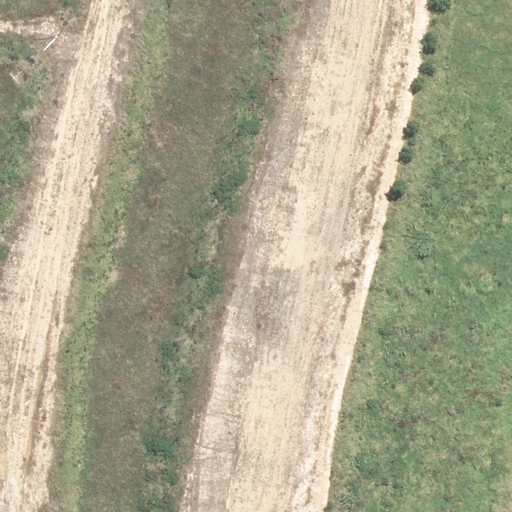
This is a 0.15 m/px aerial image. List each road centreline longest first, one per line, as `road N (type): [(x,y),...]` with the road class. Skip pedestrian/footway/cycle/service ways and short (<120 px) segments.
road 1 (unknown): [(416,0),(285,511)]
road 2 (residential): [(113,0),(68,128),(34,263),(12,511)]
